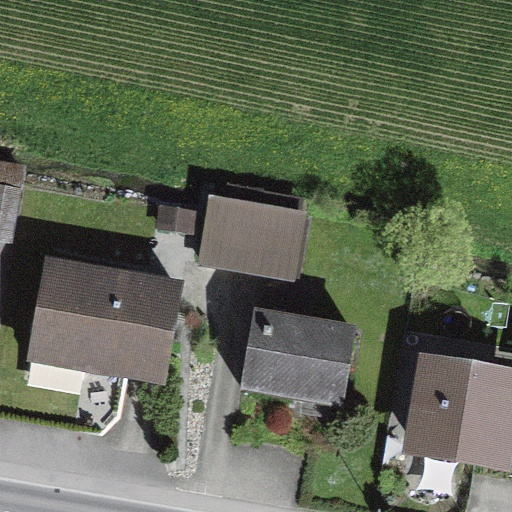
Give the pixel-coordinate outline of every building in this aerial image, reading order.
[(19,192),(0,188),(0,241),(10,243),(19,192)] [(202,263),(231,269),(239,221),(241,209),(213,204),(202,263)] [(241,209),(239,221),(231,269),(297,279),(306,221),(301,219),(241,209)] [(46,269),(29,373),(82,382),(85,367),(163,382),(179,293),(46,269)] [(254,318),(241,390),(342,407),(354,335),(254,318)] [(511,387),(428,371),(415,448),(511,465),(511,387)]
